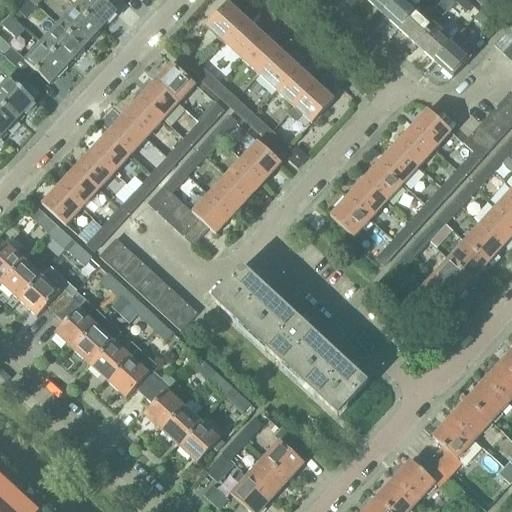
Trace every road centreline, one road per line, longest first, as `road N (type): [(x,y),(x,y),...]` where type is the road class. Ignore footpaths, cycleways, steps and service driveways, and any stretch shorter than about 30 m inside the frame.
road 1 (residential): [(423,392),(257,241),(402,85),(311,0)]
road 2 (residential): [(0,195),(181,0)]
road 3 (residential): [(161,511),(0,364)]
road 4 (residential): [(319,511),(423,392)]
road 5 (residential): [(423,392),(441,383),(511,305)]
